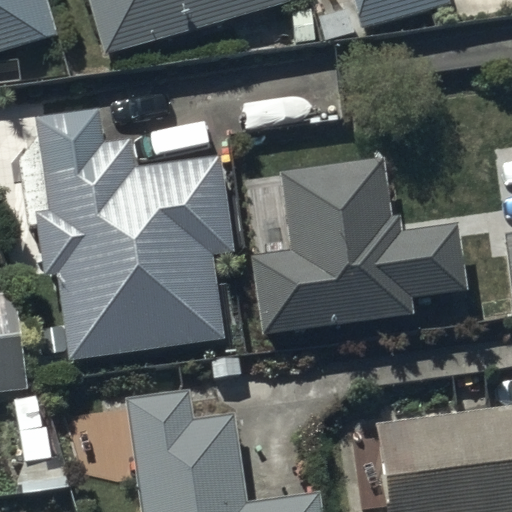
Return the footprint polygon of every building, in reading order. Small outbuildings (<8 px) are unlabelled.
[(0,0),(0,68),(53,54),(38,0),(0,0)] [(79,0),(100,72),(305,13),(301,0),(79,0)] [(345,0),(356,44),(448,22),(442,0),(345,0)] [(66,378),(218,356),(210,270),(230,269),(222,176),(131,185),(128,157),(99,160),(96,127),(34,132),(36,151),(17,174),(25,242),(34,241),(42,295),(54,293),(66,378)] [(408,318),(463,311),(455,241),(397,249),(396,238),(387,239),(379,181),(276,194),(286,273),(246,278),(256,357),(411,338),(408,318)] [(510,326),(511,325),(511,241),(501,242),(510,326)] [(1,355),(0,348),(0,405),(25,402),(18,352),(1,355)] [(319,511),(310,511),(240,511),(230,431),(189,437),(186,409),(123,417),(135,511),(319,511)] [(378,511),(511,511),(511,424),(373,444),(378,511)]
